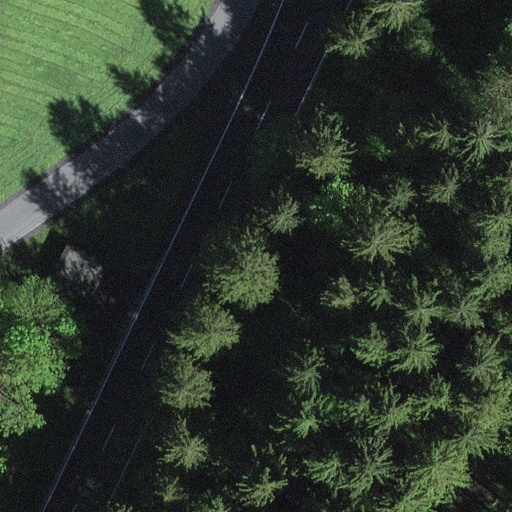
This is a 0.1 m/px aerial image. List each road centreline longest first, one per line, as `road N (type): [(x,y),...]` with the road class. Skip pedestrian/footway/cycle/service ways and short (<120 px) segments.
road 1 (unclassified): [(317,0),(283,101),(84,511)]
road 2 (track): [(511,369),(420,511)]
